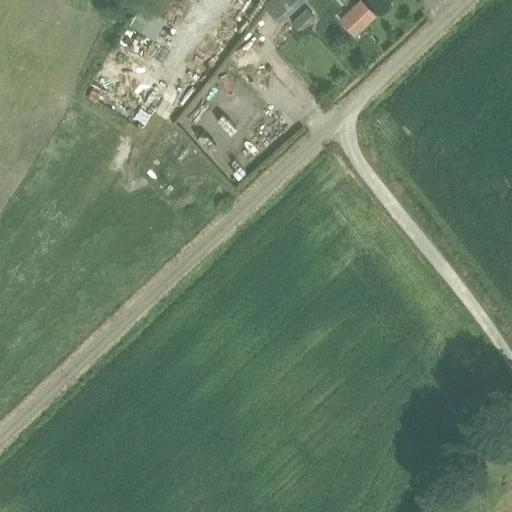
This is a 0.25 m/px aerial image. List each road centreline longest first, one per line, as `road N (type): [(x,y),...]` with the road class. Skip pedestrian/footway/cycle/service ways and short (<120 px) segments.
road 1 (residential): [(0,440),(333,130)]
road 2 (residential): [(511,362),(333,130)]
road 3 (residential): [(333,130),(466,0)]
